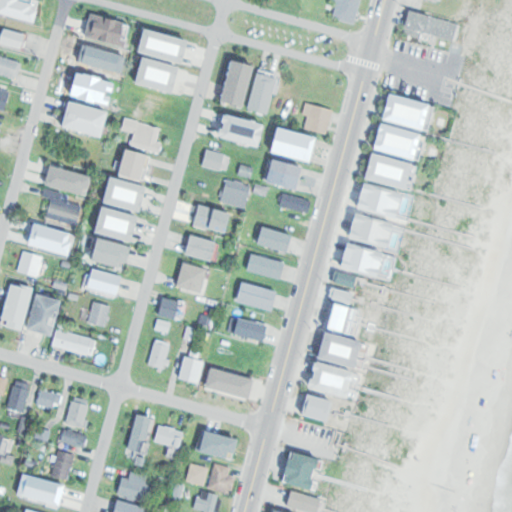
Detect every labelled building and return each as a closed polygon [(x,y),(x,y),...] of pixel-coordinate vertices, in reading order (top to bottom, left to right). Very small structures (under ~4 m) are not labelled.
[(460,23),(410,9),(406,28),(455,41),(460,23)] [(0,42),(22,49),(27,34),(4,26),(0,37),(0,42)] [(190,65),(197,42),(145,28),(139,51),(190,65)] [(101,54),(80,49),(76,67),(118,77),(121,64),(99,59),(101,54)] [(0,73),(15,78),(21,61),(0,54),(0,73)] [(175,92),(182,67),(145,57),(138,82),(175,92)] [(257,66),(233,59),(221,100),(245,107),(257,66)] [(250,110),(270,113),(278,74),(258,70),(250,110)] [(0,108),(5,110),(10,91),(0,88),(0,108)] [(436,103),(390,93),(384,119),(430,129),(436,103)] [(305,130),(330,130),(330,105),(305,105),(305,130)] [(221,138),(262,146),(267,123),(226,114),(221,138)] [(121,130),(134,134),(131,144),(155,152),(162,128),(125,117),(121,130)] [(422,159),(428,133),(382,123),(376,149),(422,159)] [(312,161),(318,137),(278,127),(272,151),(312,161)] [(145,180),(152,155),(127,148),(120,173),(145,180)] [(226,154),(206,148),(201,165),(220,171),(226,154)] [(419,163),(373,152),(366,178),(413,190),(419,163)] [(269,180),(298,190),(306,167),(276,158),(269,180)] [(104,201),(145,212),(152,187),(111,176),(104,201)] [(252,185),(227,177),(220,199),(244,208),(252,185)] [(46,216),(76,226),(82,206),(60,199),(62,193),(46,188),(43,196),(51,198),(46,216)] [(308,213),(311,200),(282,192),(279,205),(308,213)] [(233,212),(199,204),(195,225),(228,232),(233,212)] [(141,242),(147,217),(101,206),(95,230),(141,242)] [(296,248),(291,246),(295,235),(263,225),(258,241),(294,254),(296,248)] [(218,242),(191,233),(185,252),(212,261),(218,242)] [(94,259),(127,268),(133,246),(100,237),(94,259)] [(44,255),(23,250),(17,271),(38,276),(44,255)] [(248,270),(282,279),(286,262),(252,252),(248,270)] [(177,284),(201,293),(210,268),(185,260),(177,284)] [(119,294),(123,275),(93,268),(89,287),(119,294)] [(336,281),(356,287),(359,276),(340,270),(336,281)] [(279,291),(244,281),(238,300),(273,311),(279,291)] [(351,332),(358,308),(351,306),(355,292),(336,287),(325,325),(351,332)] [(55,334),(64,299),(38,293),(29,328),(55,334)] [(179,319),(184,302),(163,296),(158,313),(179,319)] [(105,326),(111,305),(94,300),(88,321),(105,326)] [(270,326),(233,315),(228,332),(265,343),(270,326)] [(154,328),(167,332),(171,322),(158,318),(154,328)] [(53,345),(91,355),(96,338),(58,328),(53,345)] [(320,357),(360,367),(367,341),(327,331),(320,357)] [(172,345),(153,341),(147,364),(166,369),(172,345)] [(179,378),(199,383),(205,360),(185,354),(179,378)] [(311,387),(354,396),(360,370),(316,362),(311,387)] [(26,412),(31,385),(14,381),(8,408),(26,412)] [(59,394),(41,389),(37,403),(56,408),(59,394)] [(334,399),(307,394),(303,415),(330,420),(334,399)] [(66,424),(83,427),(89,400),(72,396),(66,424)] [(147,453),(153,416),(136,413),(129,450),(147,453)] [(181,447),(184,430),(159,425),(155,442),(181,447)] [(62,439),(83,448),(87,437),(67,428),(62,439)] [(240,438),(204,430),(199,451),(236,459),(240,438)] [(0,456),(5,458),(10,436),(0,433),(0,456)] [(67,480),(75,455),(58,450),(50,475),(67,480)] [(324,459),(293,451),(284,481),(316,489),(324,459)] [(204,485),(209,467),(192,462),(187,480),(204,485)] [(236,476),(228,474),(230,467),(215,462),(207,487),(230,494),(236,476)] [(122,476),(117,494),(149,502),(153,485),(146,483),(148,476),(130,471),(128,477),(122,476)] [(213,511),(219,495),(200,489),(194,507),(208,511),(213,511)] [(287,505),(309,511),(320,511),(324,499),(292,489),(287,505)] [(151,511),(152,509),(118,499),(114,511),(151,511)]
